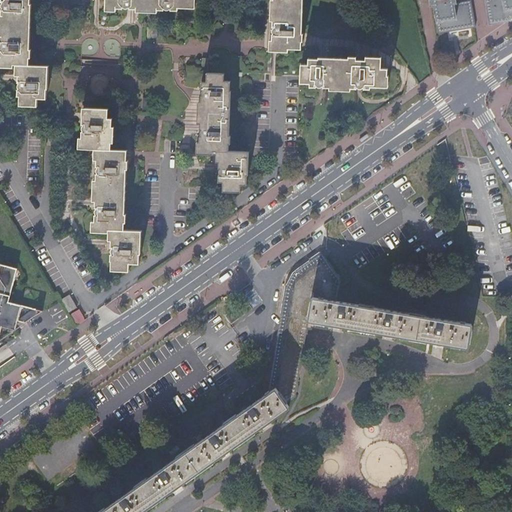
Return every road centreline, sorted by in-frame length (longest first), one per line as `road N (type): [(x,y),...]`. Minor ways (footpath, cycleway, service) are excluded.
road 1 (secondary): [(0,414),(463,88)]
road 2 (unknown): [(322,244),(456,146)]
